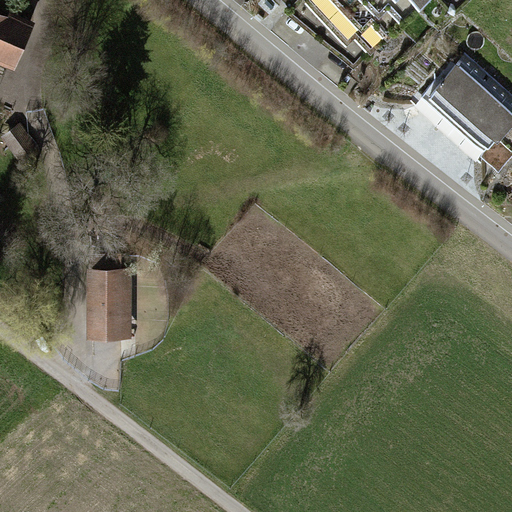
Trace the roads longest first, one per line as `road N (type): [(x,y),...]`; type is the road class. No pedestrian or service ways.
road 1 (residential): [(211,0),(511,245)]
road 2 (track): [(45,360),(65,325),(73,274),(69,228),(26,78),(40,42),(39,0)]
road 3 (track): [(0,325),(234,511)]
road 4 (track): [(204,262),(147,232),(69,228)]
